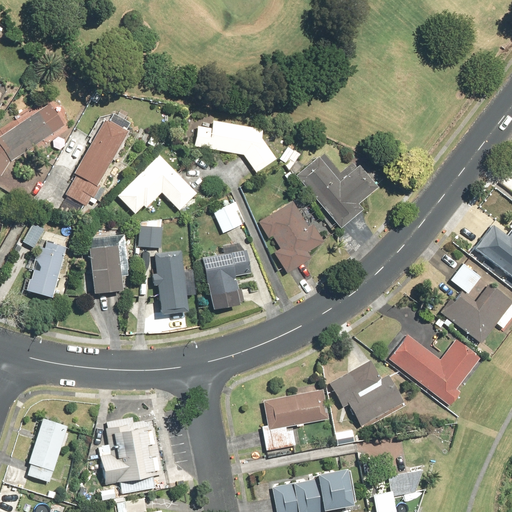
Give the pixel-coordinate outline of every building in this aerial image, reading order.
[(8,164),(11,163),(65,126),(49,103),(0,136),(0,176),(1,177),(8,164)] [(73,174),(75,175),(64,195),(85,208),(91,198),(94,200),(102,187),(98,185),(102,179),(102,178),(128,132),(105,119),(73,174)] [(276,160),(261,137),(262,130),(212,121),(210,129),(197,126),(193,147),(243,156),(255,174),(276,160)] [(284,165),(289,171),(300,156),(287,147),(279,159),(285,163),(284,165)] [(196,194),(159,155),(115,196),(134,216),(142,209),(143,210),(161,193),(178,211),(196,194)] [(319,157),(296,176),(340,229),(363,210),(358,205),(378,188),(376,185),(359,166),(340,182),(319,157)] [(232,200),(212,209),(222,231),(241,222),(232,200)] [(273,253),(286,274),(311,259),(307,253),(324,243),(313,225),(308,228),(293,202),(258,223),(268,239),(272,236),(280,249),(273,253)] [(34,220),(24,240),(34,245),(44,226),(34,220)] [(49,222),(50,233),(69,231),(67,220),(49,222)] [(492,226),(473,249),(511,279),(511,231),(507,237),(492,226)] [(137,248),(159,248),(160,228),(138,227),(137,248)] [(87,250),(92,295),(122,292),(121,278),(128,277),(123,235),(87,239),(88,250),(87,250)] [(51,299),(66,247),(46,242),(44,248),(37,247),(25,292),(51,299)] [(156,287),(159,316),(187,313),(181,251),(153,253),(155,274),(152,274),(153,287),(156,287)] [(202,258),(211,310),(239,306),(239,303),(244,302),(242,288),(236,289),(234,277),(250,274),(246,251),(202,258)] [(464,263),(450,280),(460,288),(467,293),(480,277),(464,263)] [(461,291),(454,299),(438,312),(481,343),(511,301),(488,284),(475,302),(461,291)] [(407,334),(387,359),(449,406),(460,390),(457,388),(480,357),(455,338),(439,359),(407,334)] [(348,405),(359,426),(403,402),(388,374),(381,378),(370,360),(328,383),(342,408),(348,405)] [(323,389),(262,400),(266,426),(262,427),(266,450),(296,445),(292,426),(329,419),(323,389)] [(108,448),(99,449),(105,484),(119,482),(121,492),(154,487),(152,477),(162,475),(149,401),(116,406),(118,421),(104,423),(108,448)] [(67,425),(40,417),(27,462),(30,463),(26,475),(49,482),(67,425)] [(345,468),(315,473),(316,478),(271,487),(275,511),(324,511),(325,510),(352,505),(351,502),(355,502),(349,469),(345,470),(345,468)] [(421,511),(422,511),(416,511),(396,511),(393,495),(415,491),(423,469),(387,476),(389,491),(372,494),(374,511),(421,511)] [(126,501),(117,503),(118,511),(139,511),(145,511),(143,499),(126,501)]
